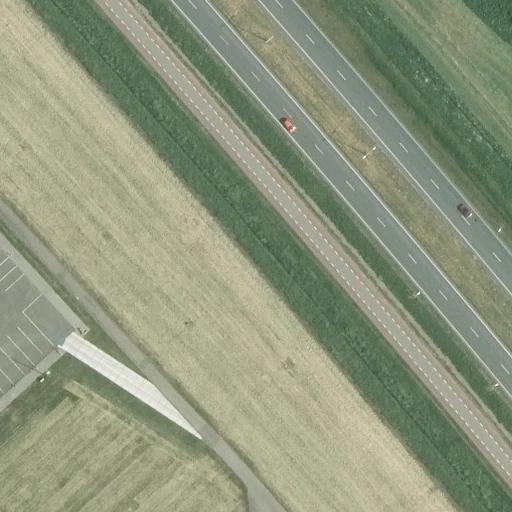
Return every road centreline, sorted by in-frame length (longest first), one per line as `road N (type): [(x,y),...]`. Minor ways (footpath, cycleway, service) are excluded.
road 1 (unclassified): [(99,0),(511,484)]
road 2 (trunk): [(184,0),(511,380)]
road 3 (trunk): [(511,279),(270,0)]
